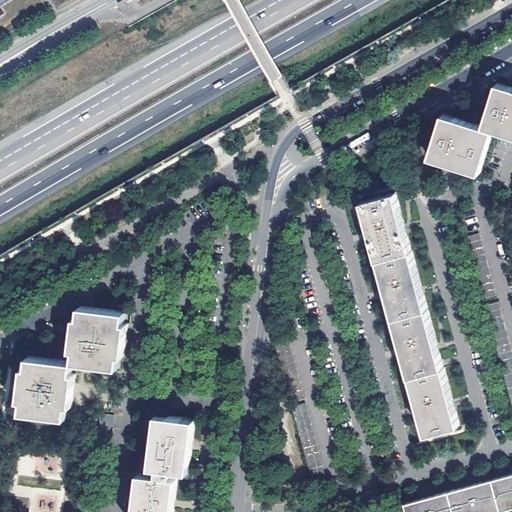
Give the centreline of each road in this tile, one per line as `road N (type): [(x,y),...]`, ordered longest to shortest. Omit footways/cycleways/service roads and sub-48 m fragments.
road 1 (motorway): [(0,205),(359,0)]
road 2 (motorway): [(291,0),(0,168)]
road 3 (residential): [(307,220),(334,214),(343,222),(412,473)]
road 4 (residential): [(269,231),(235,508)]
road 5 (residential): [(307,220),(375,483)]
road 6 (residential): [(511,8),(295,131),(295,154)]
road 7 (residential): [(115,511),(145,278),(137,261)]
road 8 (residential): [(295,154),(323,157),(511,49)]
road 9 (residential): [(137,261),(0,341)]
road 10 (residential): [(269,231),(209,219),(137,261)]
road 11 (residential): [(235,508),(278,511),(369,485)]
road 12 (secondary): [(0,65),(109,0)]
